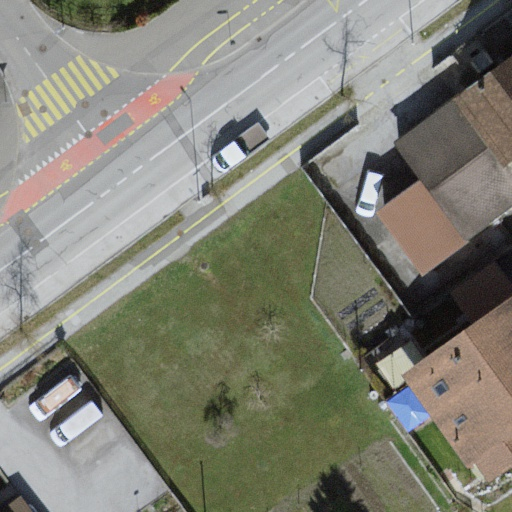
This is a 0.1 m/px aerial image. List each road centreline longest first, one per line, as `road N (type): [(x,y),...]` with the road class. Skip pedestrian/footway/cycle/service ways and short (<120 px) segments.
road 1 (residential): [(353,0),(103,175)]
road 2 (residential): [(103,175),(0,18)]
road 3 (residential): [(103,175),(0,254)]
